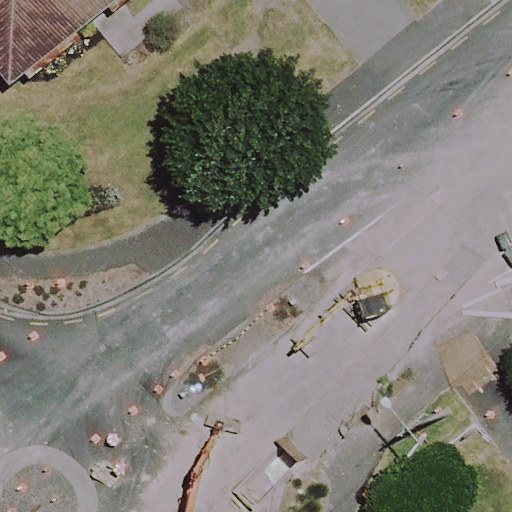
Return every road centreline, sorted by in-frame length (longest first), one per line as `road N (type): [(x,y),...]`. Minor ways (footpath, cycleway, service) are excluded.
road 1 (residential): [(122,445),(511,137)]
road 2 (tertiary): [(0,408),(28,400),(64,404),(96,419),(122,445)]
